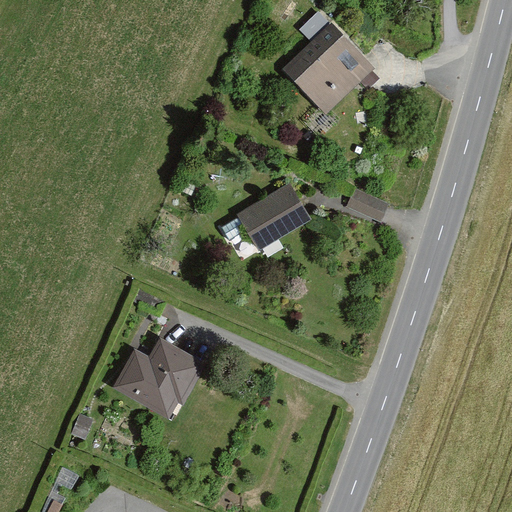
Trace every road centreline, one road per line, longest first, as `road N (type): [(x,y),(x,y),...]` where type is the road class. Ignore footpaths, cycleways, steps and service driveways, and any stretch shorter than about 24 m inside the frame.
road 1 (tertiary): [(342,511),(505,0)]
road 2 (unknown): [(165,318),(364,396)]
